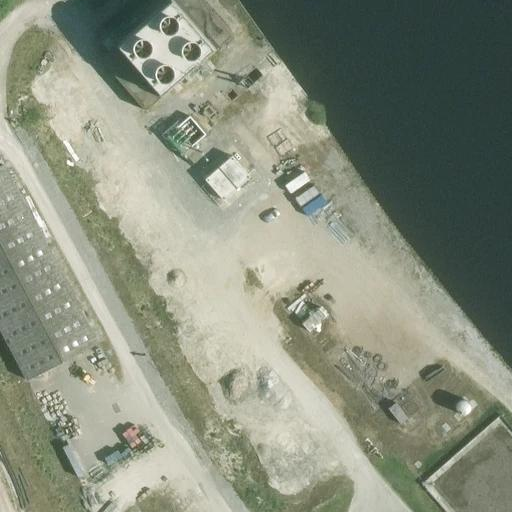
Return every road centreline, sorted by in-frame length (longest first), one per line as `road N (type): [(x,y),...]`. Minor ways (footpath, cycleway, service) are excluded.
road 1 (unknown): [(391,504),(158,185),(64,0)]
road 2 (unknown): [(0,136),(206,511)]
